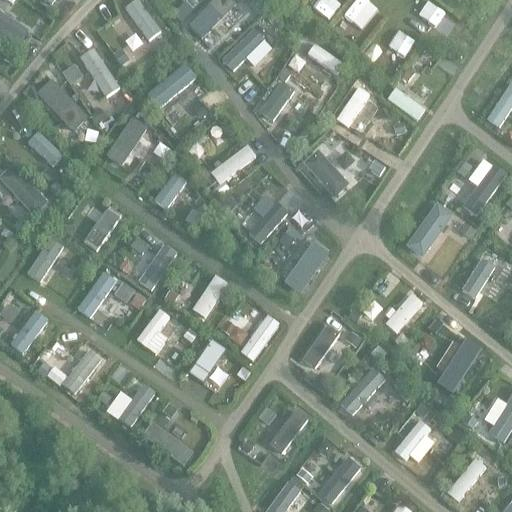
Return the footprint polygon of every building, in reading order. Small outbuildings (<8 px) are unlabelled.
[(152,43),(165,33),(140,0),(136,0),(126,8),(152,43)] [(228,0),(219,0),(191,25),(202,37),(235,7),(228,0)] [(254,2),(249,8),(259,18),(264,12),(254,2)] [(0,31),(20,46),(31,31),(0,8),(0,31)] [(271,16),(266,21),(272,27),(278,22),(271,16)] [(256,28),(222,59),(233,72),(268,41),(256,28)] [(305,57),(340,74),(347,60),(311,43),(305,57)] [(106,98),(121,89),(97,48),(82,57),(106,98)] [(121,52),(115,57),(122,67),(128,63),(121,52)] [(77,66),(64,73),(71,85),(84,78),(77,66)] [(158,108),(199,82),(189,66),(148,93),(158,108)] [(409,71),(402,80),(407,85),(415,76),(409,71)] [(284,72),(278,80),(285,86),(291,78),(284,72)] [(74,133),(90,119),(54,79),(38,93),(74,133)] [(490,122),(503,129),(511,112),(511,82),(490,122)] [(372,118),(361,111),(371,95),(360,87),(339,118),(362,133),(372,118)] [(388,100),(419,122),(428,110),(397,88),(388,100)] [(201,106),(195,111),(202,119),(208,114),(201,106)] [(100,113),(92,118),(98,127),(105,122),(100,113)] [(124,167),(151,128),(135,117),(108,156),(124,167)] [(404,125),(396,135),(404,140),(411,130),(404,125)] [(29,144),(55,168),(65,156),(40,132),(29,144)] [(248,145),(208,177),(217,188),(257,156),(248,145)] [(345,155),(337,163),(321,147),(303,165),(338,200),(364,174),(345,155)] [(74,156),(74,167),(84,167),(84,156),(74,156)] [(470,181),(478,186),(464,208),(480,218),(507,175),(483,160),(470,181)] [(0,178),(32,215),(47,202),(15,165),(0,178)] [(376,165),(370,173),(380,180),(386,171),(376,165)] [(464,166),(457,176),(464,181),(471,171),(464,166)] [(147,167),(141,176),(149,182),(155,172),(147,167)] [(167,210),(189,184),(176,173),(154,199),(167,210)] [(56,185),(48,192),(55,198),(62,191),(56,185)] [(255,232),(291,202),(281,190),(245,221),(255,232)] [(213,193),(206,198),(211,205),(217,200),(213,193)] [(228,198),(220,206),(228,213),(235,205),(228,198)] [(200,199),(195,205),(205,213),(209,207),(200,199)] [(439,203),(406,246),(424,259),(456,216),(439,203)] [(100,251),(119,220),(108,214),(89,244),(100,251)] [(23,221),(13,229),(20,237),(29,228),(23,221)] [(465,227),(460,234),(470,241),(475,234),(465,227)] [(290,230),(285,236),(294,243),(299,237),(290,230)] [(4,231),(1,237),(9,242),(12,236),(4,231)] [(49,238),(31,276),(45,283),(63,245),(49,238)] [(138,263),(149,246),(138,238),(126,254),(138,263)] [(313,246),(286,281),(298,290),(325,256),(313,246)] [(143,284),(154,291),(177,256),(166,249),(143,284)] [(476,301),(499,263),(485,254),(462,293),(476,301)] [(89,259),(82,261),(84,272),(92,270),(89,259)] [(126,267),(121,273),(126,277),(131,271),(126,267)] [(500,298),(511,276),(501,271),(493,285),(487,282),(484,289),(500,298)] [(78,308),(90,318),(119,283),(106,273),(78,308)] [(217,275),(194,310),(207,319),(230,284),(217,275)] [(171,292),(165,301),(172,306),(179,298),(171,292)] [(412,293),(387,326),(399,335),(424,302),(412,293)] [(138,298),(130,308),(138,313),(145,303),(138,298)] [(365,313),(374,320),(383,309),(375,302),(365,313)] [(138,340),(158,355),(170,339),(161,332),(172,318),(161,310),(138,340)] [(25,355),(51,322),(37,311),(11,345),(25,355)] [(255,363),(282,324),(268,315),(242,354),(255,363)] [(351,315),(347,323),(356,327),(360,319),(351,315)] [(228,325),(222,334),(230,340),(236,332),(228,325)] [(328,325),(303,361),(317,370),(341,334),(328,325)] [(189,331),(183,339),(191,345),(197,337),(189,331)] [(352,335),(346,343),(356,350),(362,342),(352,335)] [(213,341),(191,373),(205,383),(227,350),(213,341)] [(450,391),(476,353),(465,345),(438,383),(450,391)] [(88,348),(64,387),(79,397),(103,357),(88,348)] [(44,366),(37,375),(45,381),(52,372),(44,366)] [(341,403),(356,417),(389,382),(374,368),(341,403)] [(243,370),(237,377),(245,383),(250,376),(243,370)] [(133,401),(123,394),(110,412),(133,428),(157,393),(144,385),(133,401)] [(404,390),(398,396),(407,405),(413,400),(404,390)] [(103,394),(98,401),(106,406),(111,399),(103,394)] [(511,394),(505,408),(494,403),(482,430),(508,442),(511,433),(511,394)] [(168,406),(162,415),(171,421),(177,412),(168,406)] [(422,408),(416,415),(424,421),(430,414),(422,408)] [(284,455),(311,421),(297,410),(270,444),(284,455)] [(466,418),(462,425),(472,432),(477,425),(466,418)] [(407,462),(433,431),(421,421),(395,452),(407,462)] [(154,423),(143,437),(185,468),(195,454),(154,423)] [(247,443),(241,451),(248,456),(254,448),(247,443)] [(316,490),(334,504),(363,469),(345,455),(316,490)] [(448,493),(460,502),(488,467),(476,458),(448,493)] [(302,471),(297,477),(307,485),(312,480),(302,471)] [(291,511),(303,495),(291,486),(272,511),(291,511)]
